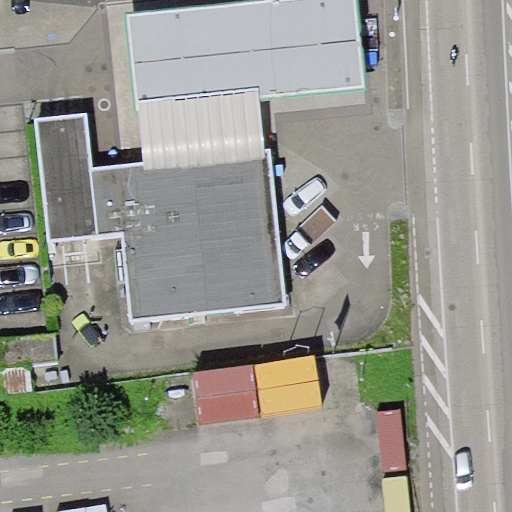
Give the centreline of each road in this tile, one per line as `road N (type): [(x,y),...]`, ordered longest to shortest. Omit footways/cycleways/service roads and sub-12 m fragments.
road 1 (primary): [(470,0),(498,511)]
road 2 (unknown): [(301,511),(296,481),(234,447),(187,443),(0,473)]
road 3 (unknown): [(0,23),(172,0)]
